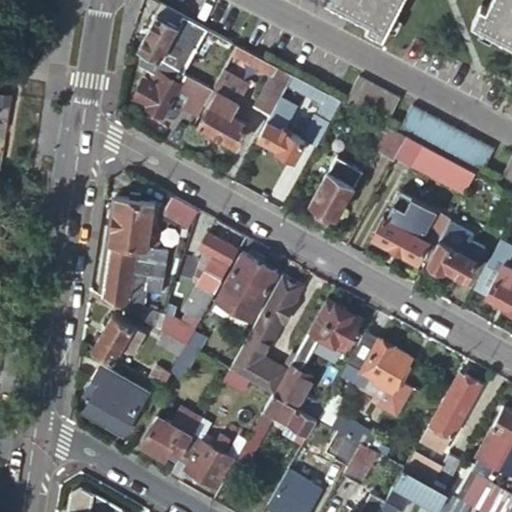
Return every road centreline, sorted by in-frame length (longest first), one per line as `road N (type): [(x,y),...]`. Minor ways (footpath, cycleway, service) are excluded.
road 1 (residential): [(511,357),(82,124)]
road 2 (tertiary): [(35,427),(82,124)]
road 3 (residential): [(258,0),(511,131)]
road 4 (residential): [(35,427),(197,511)]
road 5 (tertiary): [(82,124),(103,0)]
